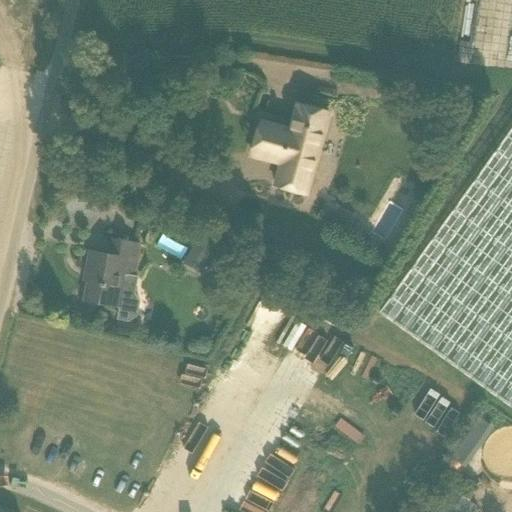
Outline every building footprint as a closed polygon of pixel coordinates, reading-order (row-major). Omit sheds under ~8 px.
[(281,164),(275,185),(307,194),(329,113),(297,104),(290,129),(262,121),(252,156),(281,164)] [(511,129),(381,313),(511,406),(511,129)] [(318,217),(333,224),(339,212),(323,205),(318,217)] [(91,270),(85,300),(123,307),(121,319),(131,321),(139,315),(142,301),(137,293),(123,291),(126,276),(135,278),(142,244),(114,239),(111,255),(90,251),(87,269),(91,270)] [(196,242),(189,255),(207,265),(213,252),(196,242)] [(456,453),(470,462),(482,446),(468,436),(456,453)] [(472,511),(476,506),(447,488),(432,511),(472,511)]
